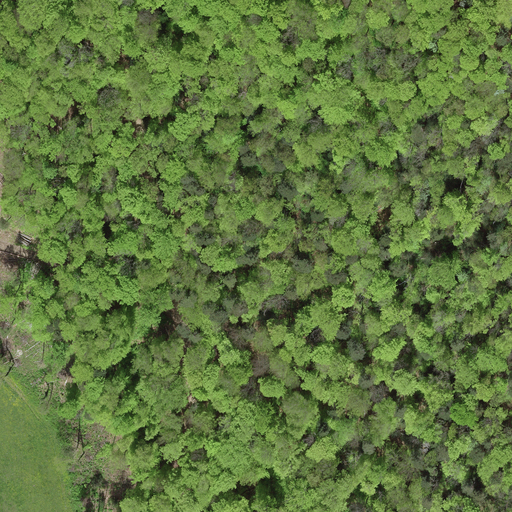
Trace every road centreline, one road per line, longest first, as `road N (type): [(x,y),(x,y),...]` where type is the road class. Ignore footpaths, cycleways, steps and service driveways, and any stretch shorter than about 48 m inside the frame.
road 1 (track): [(184,511),(191,472),(185,337),(153,230),(123,70),(91,0)]
road 2 (track): [(397,169),(326,0)]
